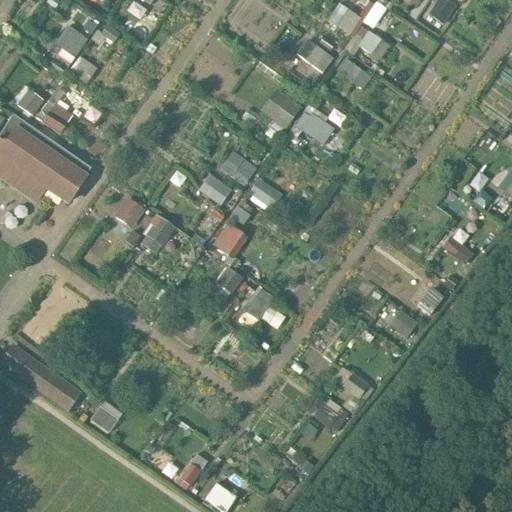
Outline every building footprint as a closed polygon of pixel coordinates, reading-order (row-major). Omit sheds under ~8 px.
[(381,59),(391,44),(373,31),(387,9),(372,0),(371,0),(360,17),(340,3),(327,23),(381,59)] [(106,36),(113,43),(120,36),(109,24),(94,39),(98,44),(106,36)] [(53,55),(72,67),(90,39),(71,27),(53,55)] [(325,73),(335,58),(309,39),(298,54),(325,73)] [(70,71),(88,84),(99,69),(81,57),(70,71)] [(337,70),(364,90),(373,78),(346,58),(337,70)] [(30,90),(18,106),(34,117),(45,101),(30,90)] [(278,90),(262,112),(286,130),(302,108),(278,90)] [(52,104),(42,124),(63,135),(73,115),(52,104)] [(297,127),(323,146),(335,131),(308,111),(297,127)] [(13,115),(0,132),(0,177),(38,205),(49,189),(68,203),(91,171),(13,115)] [(246,187),(259,170),(234,151),(221,168),(246,187)] [(200,192),(224,205),(233,188),(209,175),(200,192)] [(248,197),(265,208),(276,189),(259,179),(248,197)] [(477,191),(471,199),(490,212),(496,203),(477,191)] [(132,229),(146,211),(129,197),(115,216),(132,229)] [(138,243),(160,255),(176,226),(154,214),(138,243)] [(235,259),(249,237),(227,224),(213,246),(235,259)] [(226,268),(211,292),(229,303),(244,278),(226,268)] [(254,289),(248,315),(266,319),(272,293),(254,289)] [(73,409),(85,391),(14,344),(2,362),(73,409)] [(335,381),(343,387),(349,380),(368,394),(371,390),(343,369),(335,381)] [(329,400),(316,419),(332,429),(345,410),(329,400)] [(106,401),(91,422),(109,435),(124,415),(106,401)] [(179,478),(193,487),(203,473),(189,463),(179,478)] [(205,502),(220,511),(227,511),(237,497),(217,484),(205,502)]
